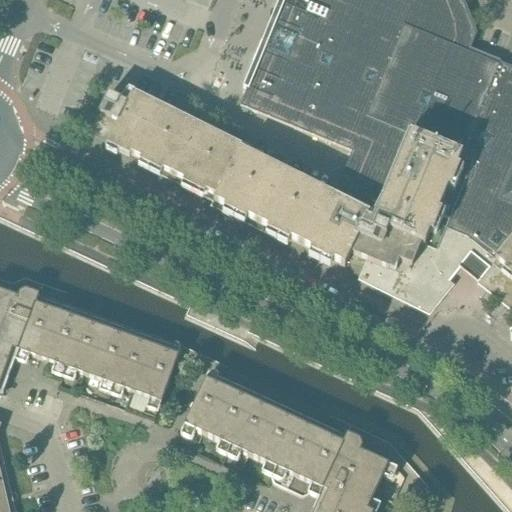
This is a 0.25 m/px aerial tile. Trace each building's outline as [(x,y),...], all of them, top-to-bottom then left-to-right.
[(293,38),(296,37),(311,0),(279,0),(271,21),(275,31),(293,38)] [(338,57),(340,55),(357,16),(318,0),(311,0),(296,37),(297,38),(298,40),(315,47),(318,46),(319,47),(320,49),(338,57)] [(318,0),(357,16),(340,55),(429,92),(430,94),(436,97),(440,95),(448,99),(449,98),(466,112),(466,116),(472,120),(475,120),(498,64),(468,51),(475,35),(461,0),(318,0)] [(299,63),(265,50),(258,52),(244,87),(247,93),(241,108),(275,122),(299,63)] [(302,62),(299,63),(275,122),(330,144),(354,86),(353,83),(325,72),(322,73),(320,72),(319,69),(302,62)] [(511,69),(498,64),(475,120),(502,141),(511,118),(511,69)] [(330,144),(351,153),(377,95),(354,86),(330,144)] [(385,206),(403,164),(413,138),(397,132),(407,108),(406,105),(379,94),(377,95),(351,153),(338,186),(385,206)] [(107,145),(216,199),(217,199),(238,157),(241,152),(131,98),(127,106),(108,97),(91,130),(110,140),(107,145)] [(439,121),(407,108),(397,132),(413,138),(464,159),(474,150),(475,150),(474,149),(439,121)] [(511,118),(502,141),(511,148),(511,118)] [(467,191),(490,169),(474,150),(464,159),(413,138),(403,164),(467,191)] [(216,199),(213,203),(310,251),(344,268),(350,256),(374,266),(368,280),(389,290),(427,310),(449,282),(461,268),(464,264),(475,251),(489,233),(493,224),(492,224),(507,187),(490,169),(467,191),(403,164),(385,206),(377,226),(368,222),(368,221),(335,205),(303,189),(271,173),(238,157),(217,199),(216,199)] [(511,239),(480,279),(511,305),(511,239)] [(0,385),(13,351),(47,363),(66,370),(161,405),(177,362),(178,357),(36,306),(38,300),(39,297),(25,292),(19,294),(18,299),(0,292),(0,385)] [(205,382),(184,428),(276,470),(271,480),(274,486),(302,500),(308,497),(313,487),(322,492),(343,446),(297,425),(205,382)] [(0,511),(9,511),(0,472),(0,428),(1,426),(0,425),(0,511)] [(328,494),(319,511),(367,511),(388,467),(360,454),(362,449),(360,443),(347,437),(345,441),(343,446),(322,492),(328,494)]
